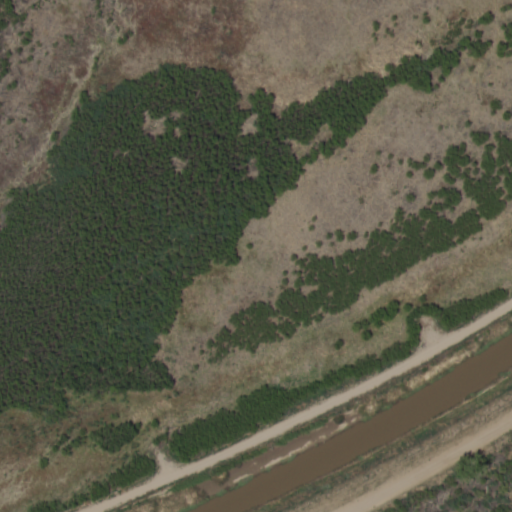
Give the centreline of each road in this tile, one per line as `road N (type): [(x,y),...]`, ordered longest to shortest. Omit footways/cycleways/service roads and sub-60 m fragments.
road 1 (residential): [(72,511),(324,402),(511,299)]
road 2 (residential): [(340,511),(511,416)]
